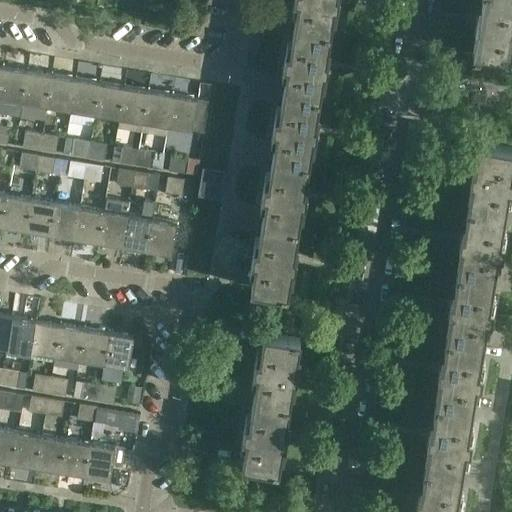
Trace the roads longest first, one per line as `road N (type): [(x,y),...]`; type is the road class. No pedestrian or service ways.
road 1 (residential): [(336,511),(402,93)]
road 2 (residential): [(142,511),(179,294),(0,266)]
road 3 (residential): [(0,11),(50,20),(74,43),(231,67),(242,0)]
